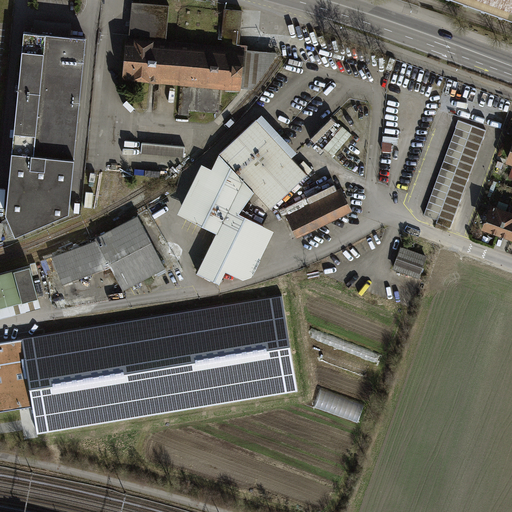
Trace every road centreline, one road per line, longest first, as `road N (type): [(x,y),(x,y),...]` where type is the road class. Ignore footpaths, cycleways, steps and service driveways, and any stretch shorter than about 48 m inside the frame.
road 1 (residential): [(511,264),(380,216)]
road 2 (unknown): [(396,222),(419,103)]
